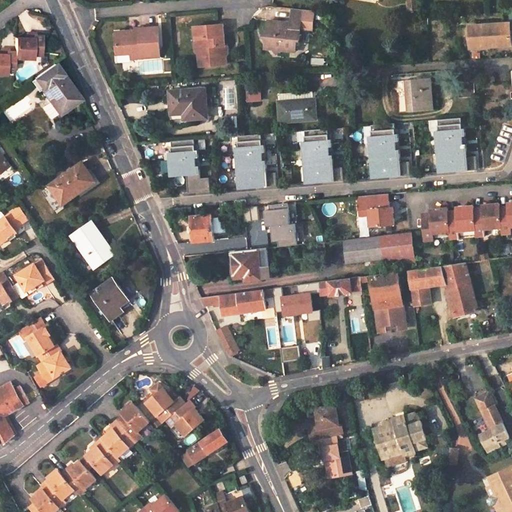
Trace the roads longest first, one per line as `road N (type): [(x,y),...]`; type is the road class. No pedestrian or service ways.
road 1 (residential): [(250,400),(309,380),(511,339)]
road 2 (tertiary): [(166,244),(68,18)]
road 3 (residential): [(256,0),(68,18)]
road 4 (unknown): [(21,210),(125,356)]
road 5 (residential): [(105,374),(0,458)]
road 6 (tertiary): [(225,401),(284,511)]
